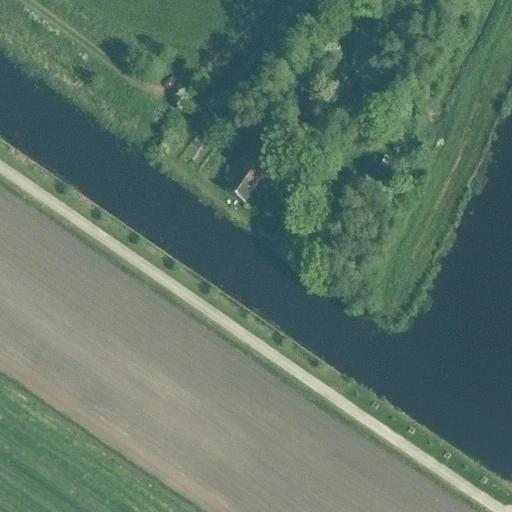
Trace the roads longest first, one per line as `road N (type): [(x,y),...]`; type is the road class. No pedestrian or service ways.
road 1 (track): [(498,511),(0,168)]
road 2 (track): [(20,0),(164,102)]
